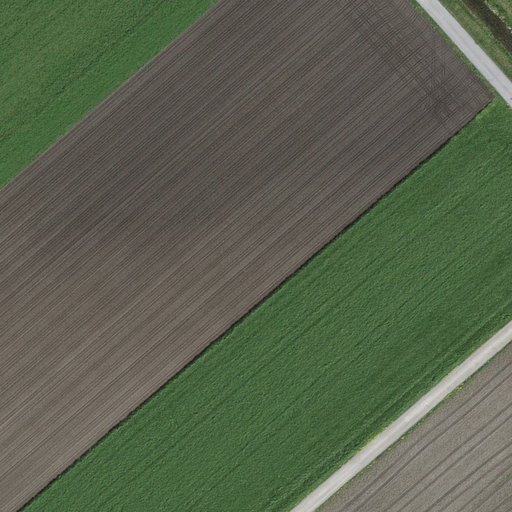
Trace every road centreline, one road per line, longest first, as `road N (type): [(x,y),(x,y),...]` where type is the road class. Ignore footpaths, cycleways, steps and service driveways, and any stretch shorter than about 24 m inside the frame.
road 1 (unclassified): [(302,511),(511,327)]
road 2 (unclassified): [(511,98),(425,0)]
